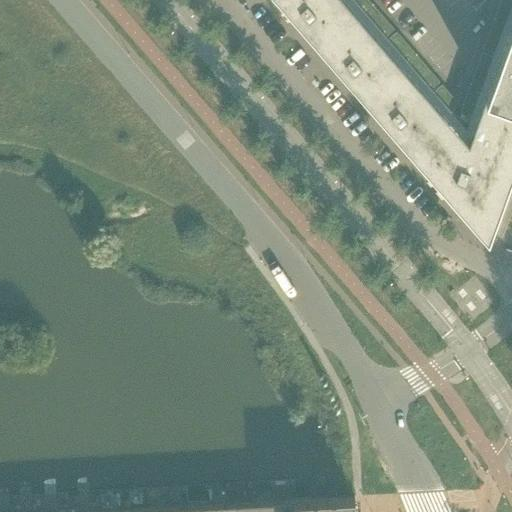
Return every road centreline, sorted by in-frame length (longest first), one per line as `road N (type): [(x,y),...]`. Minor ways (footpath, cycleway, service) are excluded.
road 1 (tertiary): [(56,0),(283,264),(381,407)]
road 2 (residential): [(232,22),(406,221),(511,283)]
road 3 (tertiary): [(381,407),(511,319)]
